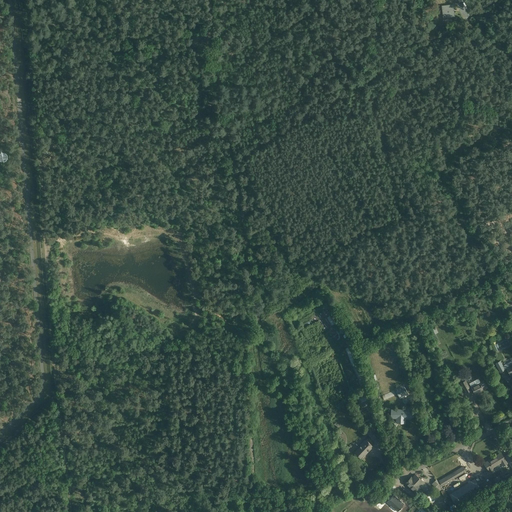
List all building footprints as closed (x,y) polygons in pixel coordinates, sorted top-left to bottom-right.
[(453,4),(442,5),(444,18),(455,16),(454,11),(453,4)] [(478,315),(475,309),(474,310),(473,307),(470,309),(471,311),(472,311),(475,317),(478,315)] [(430,333),(437,330),(435,325),(427,328),(430,333)] [(511,360),(503,366),(500,360),(495,363),(500,372),(504,369),(507,368),(511,376),(511,374),(511,360)] [(471,387),(475,395),(481,391),(487,387),(487,386),(484,380),(480,382),(478,379),(474,381),(476,384),(471,387)] [(471,390),(465,380),(461,383),(466,393),(471,390)] [(403,384),(399,387),(395,389),(400,398),(408,394),(403,384)] [(365,389),(354,394),(356,399),(358,398),(360,403),(373,397),(369,387),(365,389)] [(414,416),(411,412),(409,408),(406,410),(391,409),(391,418),(397,418),(396,422),(405,423),(405,418),(410,419),(414,416)] [(373,422),(364,427),(365,430),(366,430),(369,436),(378,432),(373,422)] [(373,446),(370,443),(366,440),(363,443),(363,444),(355,452),(361,458),(366,452),(367,453),(373,446)] [(508,463),(506,460),(501,452),(484,463),(489,470),(491,473),(495,471),(493,467),(501,463),(503,466),(508,463)] [(439,483),(465,470),(462,464),(436,477),(439,483)] [(406,483),(414,491),(419,485),(420,486),(420,487),(421,487),(426,491),(429,488),(416,474),(413,477),(412,476),(406,483)] [(459,506),(470,500),(469,497),(482,489),(475,478),(449,494),(456,505),(458,504),(459,506)] [(429,499),(436,497),(433,490),(426,492),(429,499)] [(394,494),(387,502),(388,502),(397,511),(404,504),(404,503),(404,504),(394,495),(394,494)]
